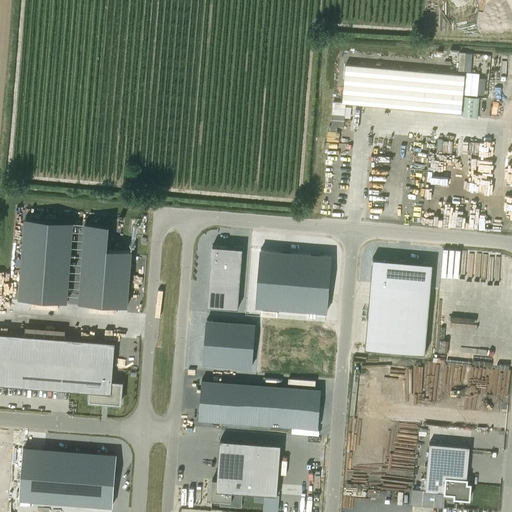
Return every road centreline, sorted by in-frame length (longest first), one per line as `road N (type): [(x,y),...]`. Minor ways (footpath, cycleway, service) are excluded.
road 1 (unclassified): [(332,511),(355,230)]
road 2 (unclassified): [(191,217),(157,214),(143,428)]
road 3 (unclassified): [(173,430),(191,217)]
road 4 (unclassified): [(355,230),(191,217)]
road 5 (unclassified): [(511,243),(355,230)]
road 6 (unclassified): [(0,419),(143,428)]
